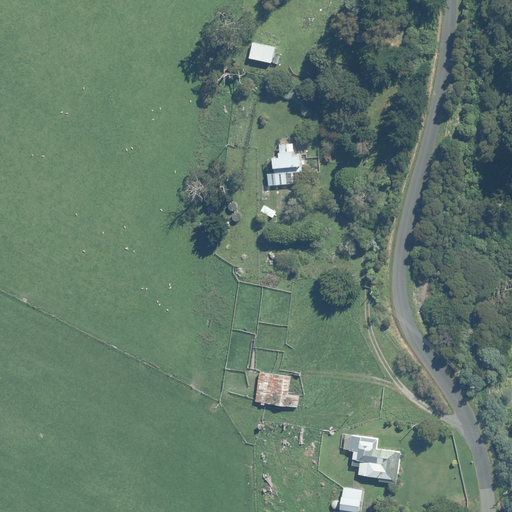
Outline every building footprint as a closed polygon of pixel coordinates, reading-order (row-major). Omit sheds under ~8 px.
[(275,54),(276,47),(252,40),(248,56),(278,64),(280,56),(275,54)] [(272,141),(273,165),(302,165),(301,154),(293,155),(292,144),(280,144),(280,140),(272,141)] [(295,172),(276,172),(276,184),(295,184),(295,172)] [(299,394),(289,394),(289,405),(298,405),(299,394)] [(359,466),(358,473),(378,476),(377,480),(396,483),(401,450),(379,447),(380,439),(342,433),(340,448),(353,450),(351,465),(359,466)] [(359,511),(364,489),(344,485),(338,511),(359,511)]
